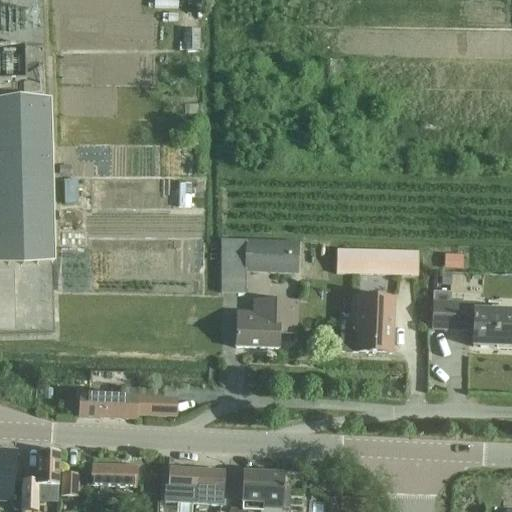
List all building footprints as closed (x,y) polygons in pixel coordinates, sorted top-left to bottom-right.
[(198,31),(182,31),(183,51),(199,51),(198,31)] [(46,106),(0,107),(0,261),(50,261),(46,106)] [(59,176),(71,176),(71,167),(58,167),(59,176)] [(77,181),(63,181),(64,205),(77,205),(77,181)] [(219,295),(244,295),(244,274),(297,277),(298,244),(245,242),(220,242),(219,295)] [(335,251),(335,276),(417,279),(418,253),(335,251)] [(444,256),(443,270),(462,271),(463,257),(444,256)] [(440,274),(440,287),(450,287),(450,274),(440,274)] [(430,332),(446,333),(473,334),(472,349),(511,351),(511,312),(471,310),(471,304),(446,303),(446,295),(432,295),(430,332)] [(339,329),(338,354),(391,356),(393,301),(356,300),(354,329),(339,329)] [(251,313),(235,312),(234,350),(277,351),(277,336),(296,336),(297,305),(252,303),(251,313)] [(78,415),(77,420),(79,420),(134,422),(136,422),(136,416),(175,418),(176,404),(176,400),(148,399),(135,398),(104,397),(78,396),(78,415)] [(0,502),(9,503),(14,453),(0,451),(0,502)] [(22,482),(21,505),(20,511),(36,511),(37,504),(57,505),(60,454),(37,453),(36,482),(22,482)] [(90,488),(135,491),(137,468),(91,466),(90,488)] [(163,505),(179,506),(194,507),(196,471),(169,470),(167,491),(164,490),(163,505)] [(196,471),(194,507),(221,508),(223,473),(196,471)] [(61,474),(59,499),(75,500),(77,475),(61,474)] [(242,474),(240,505),(242,505),(262,506),(262,511),(263,511),(279,511),(281,511),(288,511),(289,502),(289,489),(281,488),(282,478),(282,476),(242,474)]
